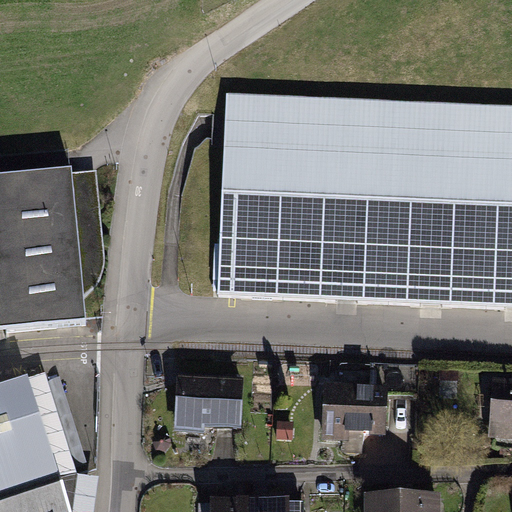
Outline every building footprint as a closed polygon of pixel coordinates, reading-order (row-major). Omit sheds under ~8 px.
[(511,109),(225,98),(217,304),(511,315),(511,109)] [(0,335),(94,327),(93,323),(88,302),(105,284),(98,177),(76,179),(75,169),(72,169),(0,176),(0,335)] [(0,511),(70,511),(63,488),(93,479),(61,373),(30,382),(2,391),(0,385),(0,384),(0,511)] [(511,382),(496,381),(490,439),(511,441),(511,382)] [(179,434),(244,435),(244,382),(179,382),(179,434)] [(318,439),(390,442),(392,391),(320,388),(318,439)] [(445,511),(445,497),(367,499),(367,511),(445,511)] [(260,511),(260,502),(213,503),(212,511),(260,511)] [(307,511),(308,508),(294,509),(294,502),(260,502),(260,511),(307,511)]
